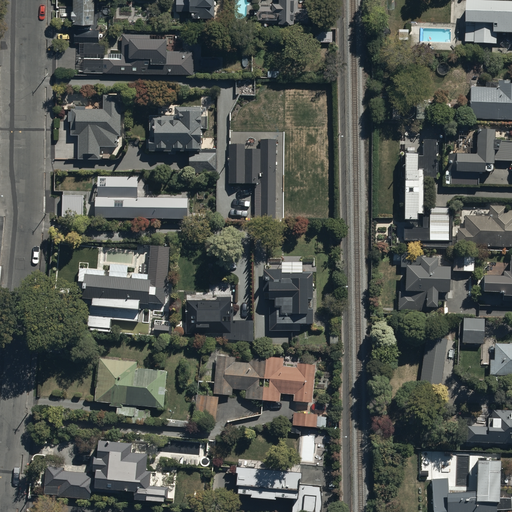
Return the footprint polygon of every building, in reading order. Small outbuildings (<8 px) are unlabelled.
[(74,16),(74,20),(93,20),(93,0),(72,0),(73,8),(71,8),(71,16),(74,16)] [(176,0),(176,9),(191,9),(191,15),(214,15),(214,0),(176,0)] [(272,4),(256,4),(256,22),(277,22),(277,20),(294,21),(294,22),(308,22),(308,7),(297,6),(297,0),(278,0),(278,1),(272,1),(272,4)] [(511,0),(466,0),(465,42),(497,43),(498,31),(511,31),(511,0)] [(99,28),(74,28),(74,41),(79,41),(79,71),(193,71),(193,50),(166,50),(166,34),(149,34),(149,32),(122,32),(122,51),(110,51),(110,57),(105,57),(105,41),(99,41),(99,28)] [(332,29),(318,29),(318,40),(332,40),(332,29)] [(220,59),(201,58),(201,67),(220,68),(220,59)] [(250,76),(233,76),(233,84),(250,84),(250,76)] [(498,86),(470,86),(470,118),(511,118),(511,83),(510,83),(510,79),(498,79),(498,86)] [(121,95),(104,95),(103,110),(85,109),(85,106),(76,106),(76,109),(71,109),(70,112),(69,111),(69,122),(71,122),(71,136),(78,136),(78,159),(100,159),(100,146),(118,147),(118,136),(120,136),(121,95)] [(416,102),(416,118),(433,118),(433,102),(416,102)] [(149,150),(167,150),(167,155),(175,155),(175,150),(188,150),(188,172),(217,172),(217,149),(200,149),(200,129),(207,129),(207,116),(200,116),(200,107),(175,107),(175,115),(149,115),(149,135),(154,135),(154,138),(149,138),(149,150)] [(494,129),(477,128),(476,153),(445,152),(445,184),(478,184),(479,170),(485,170),(486,170),(487,170),(488,170),(489,170),(490,170),(491,169),(492,168),(492,167),(493,167),(493,166),(493,165),(493,164),(493,163),(492,163),(492,162),(493,162),(493,161),(511,161),(511,156),(511,140),(494,140),(494,129)] [(245,144),(229,144),(229,183),(255,183),(255,221),(276,221),(276,139),(261,139),(261,149),(245,149),(245,144)] [(452,207),(424,206),(424,177),(436,177),(436,139),(423,139),(423,156),(417,156),(417,151),(404,151),(404,217),(417,217),(417,212),(423,212),(422,226),(403,226),(403,239),(423,239),(423,247),(451,248),(452,207)] [(98,196),(96,196),(95,218),(187,219),(187,198),(137,198),(137,177),(98,176),(98,196)] [(81,195),(60,195),(59,220),(80,221),(81,195)] [(490,215),(465,215),(464,228),(457,228),(457,245),(511,245),(511,209),(506,210),(506,206),(490,205),(490,215)] [(83,297),(90,297),(88,327),(111,329),(111,319),(139,321),(140,301),(166,304),(167,288),(170,247),(151,245),(148,279),(85,273),(83,297)] [(454,252),(454,271),(474,271),(475,253),(454,252)] [(437,258),(421,257),(421,266),(406,265),(405,292),(399,292),(398,310),(426,311),(426,307),(437,307),(437,301),(448,301),(448,300),(453,301),(453,292),(449,292),(449,266),(437,266),(437,258)] [(503,275),(484,275),(484,292),(499,292),(499,295),(511,295),(511,260),(509,260),(509,271),(503,271),(503,275)] [(281,269),(263,269),(264,299),(275,299),(275,305),(269,305),(270,331),(305,330),(305,324),(313,324),(313,309),(308,309),(308,299),(313,299),(313,272),(281,273),(281,269)] [(231,301),(187,301),(187,333),(225,333),(225,341),(254,341),(254,320),(231,320),(231,301)] [(484,319),(463,319),(463,343),(483,344),(484,319)] [(169,326),(155,325),(154,336),(168,337),(169,326)] [(447,340),(425,337),(419,384),(441,387),(447,340)] [(493,381),(510,382),(510,376),(511,376),(511,343),(495,343),(494,360),(490,360),(489,373),(493,373),(493,381)] [(236,357),(217,355),(214,394),(232,395),(233,389),(246,390),(245,398),(279,401),(280,393),(295,394),(294,400),(312,402),(315,365),(298,364),(297,368),(283,367),(284,358),(249,355),(248,362),(236,361),(236,357)] [(110,406),(118,406),(116,422),(150,425),(152,407),(164,408),(167,371),(137,368),(138,361),(101,358),(96,401),(110,402),(110,406)] [(197,395),(194,419),(216,421),(219,397),(197,395)] [(492,426),(466,425),(465,442),(511,443),(511,410),(492,410),(492,426)] [(316,415),(294,412),(293,424),(325,427),(326,418),(316,417),(316,415)] [(133,443),(100,440),(99,456),(96,456),(94,470),(96,470),(96,475),(95,475),(95,472),(64,470),(64,467),(46,466),(44,495),(91,499),(92,491),(120,493),(120,489),(136,490),(135,498),(164,501),(164,497),(168,498),(169,487),(150,486),(152,471),(147,470),(148,453),(132,452),(133,443)] [(236,465),(235,483),(238,483),(237,491),(252,493),(252,496),(275,498),(275,495),(294,497),(292,511),(319,511),(322,485),(299,483),(301,464),(239,459),(238,465),(236,465)] [(449,479),(432,480),(434,511),(497,511),(497,510),(511,509),(511,499),(500,499),(500,461),(478,460),(477,491),(449,492),(449,479)]
